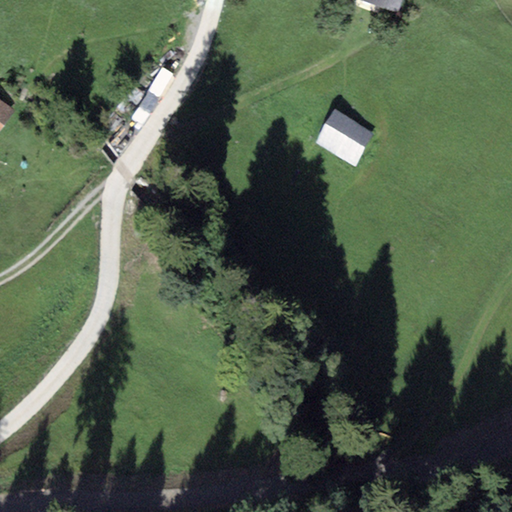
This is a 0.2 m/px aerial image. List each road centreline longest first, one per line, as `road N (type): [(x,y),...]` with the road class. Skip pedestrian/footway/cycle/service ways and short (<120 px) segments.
road 1 (track): [(10,511),(393,474),(511,433)]
road 2 (track): [(213,0),(192,62),(116,186),(94,330),(0,432)]
road 3 (track): [(116,186),(0,280)]
